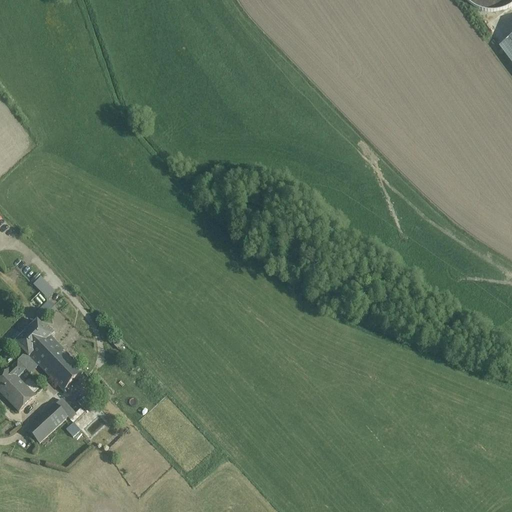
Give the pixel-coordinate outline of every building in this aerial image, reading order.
[(511,40),(502,48),(511,61),(511,40)] [(47,299),(54,291),(39,277),(31,285),(47,299)] [(54,298),(42,309),(46,315),(58,304),(54,298)] [(26,355),(18,362),(26,371),(30,375),(39,367),(63,392),(82,374),(63,353),(65,351),(52,337),(38,323),(16,344),(26,355)] [(0,379),(0,391),(21,413),(37,397),(18,378),(26,371),(18,362),(0,379)] [(55,406),(26,431),(39,444),(67,418),(55,406)] [(72,437),(79,431),(73,424),(66,430),(72,437)]
